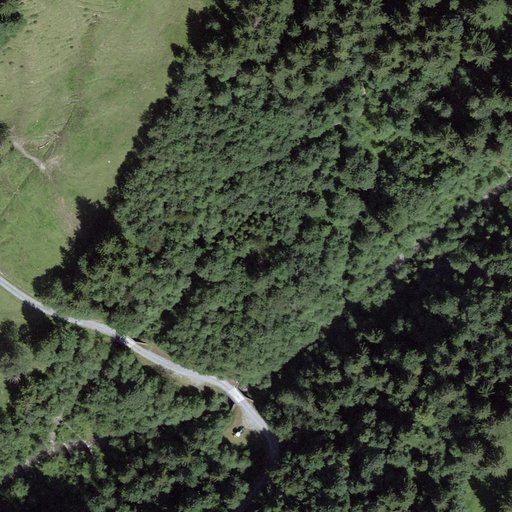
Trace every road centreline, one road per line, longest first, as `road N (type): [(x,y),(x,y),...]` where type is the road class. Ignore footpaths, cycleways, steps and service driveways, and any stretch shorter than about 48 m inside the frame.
road 1 (track): [(113,332),(160,362),(231,387),(270,434),(273,471),(240,511)]
road 2 (track): [(0,280),(26,300),(113,332)]
